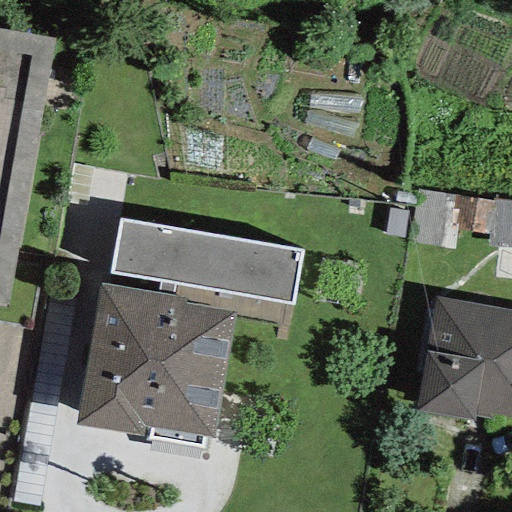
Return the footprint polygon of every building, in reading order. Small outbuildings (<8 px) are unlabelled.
[(54,37),(0,28),(0,302),(7,303),(15,260),(54,37)] [(456,232),(458,198),(416,192),(409,240),(455,248),(456,232)] [(488,234),(490,200),(458,198),(456,232),(488,234)] [(511,201),(490,200),(488,234),(487,247),(511,248),(511,201)] [(404,238),(408,212),(389,209),(384,234),(404,238)] [(303,252),(118,220),(108,274),(293,306),(303,252)] [(227,312),(183,304),(184,298),(98,284),(74,424),(161,439),(205,446),(206,439),(213,440),(234,313),(227,312)] [(511,312),(434,298),(414,412),(473,423),(475,411),(511,417),(511,312)]
